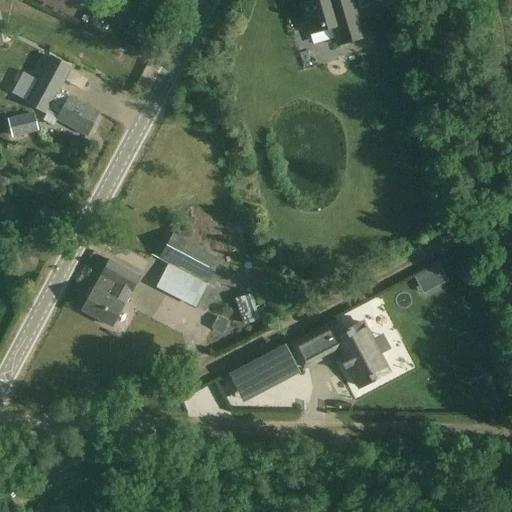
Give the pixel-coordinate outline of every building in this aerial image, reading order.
[(38,0),(70,16),(77,0),(38,0)] [(308,0),(309,3),(302,5),(309,31),(333,24),(339,45),(365,37),(357,9),(371,6),(368,0),(308,0)] [(50,55),(25,103),(48,115),(50,111),(59,93),(73,68),(50,55)] [(60,117),(59,119),(88,135),(101,112),(72,96),(70,99),(59,93),(50,111),(60,117)] [(14,139),(33,134),(28,116),(10,120),(14,139)] [(222,257),(174,232),(160,259),(169,264),(159,281),(197,302),(222,257)] [(140,277),(111,261),(83,311),(113,327),(140,277)] [(431,272),(438,286),(447,281),(440,267),(431,272)] [(381,375),(388,371),(363,323),(343,333),(337,321),(291,345),(303,368),(339,349),(343,356),(341,357),(346,368),(347,370),(350,369),(359,387),(367,383),(367,384),(382,377),(381,375)] [(283,346),(231,374),(245,400),(296,371),(283,346)]
